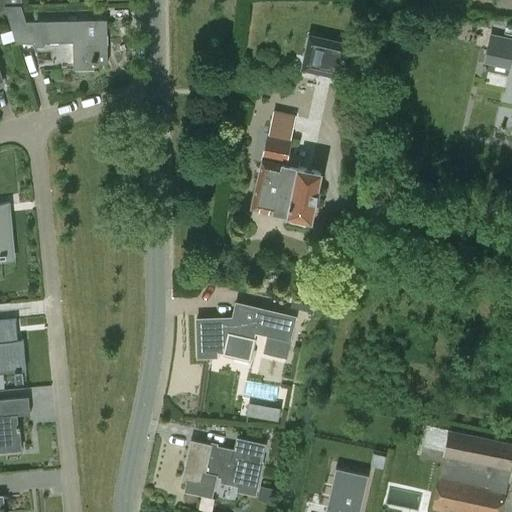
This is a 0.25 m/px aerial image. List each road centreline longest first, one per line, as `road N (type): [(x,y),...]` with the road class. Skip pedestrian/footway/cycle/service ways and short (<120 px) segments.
road 1 (residential): [(123,511),(153,332),(150,91)]
road 2 (residential): [(72,511),(37,125)]
